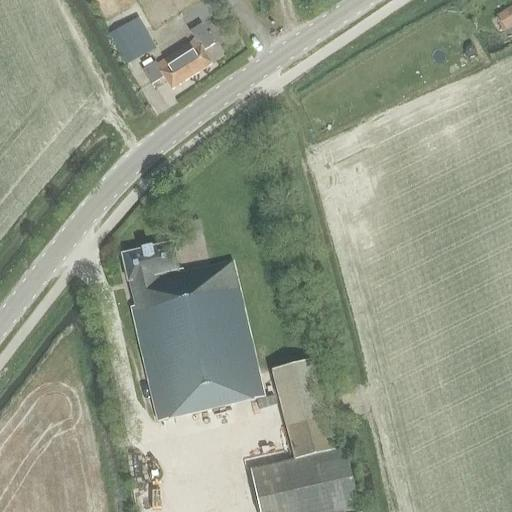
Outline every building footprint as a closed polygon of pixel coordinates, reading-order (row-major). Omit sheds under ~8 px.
[(511,7),(496,17),(505,31),(511,26),(511,7)] [(214,45),(202,25),(190,32),(195,41),(157,65),(156,63),(143,71),(152,85),(164,77),(172,90),(192,77),(212,65),(204,51),(214,45)] [(142,56),(126,27),(111,36),(127,64),(142,56)] [(464,53),(467,59),(476,54),(472,45),(466,47),(464,53)] [(152,249),(152,248),(143,250),(143,251),(122,255),(129,282),(130,282),(135,305),(135,307),(133,307),(160,424),(263,400),(231,265),(180,277),(172,244),(152,249)] [(262,511),(359,511),(344,451),(335,453),(314,362),(275,371),(296,462),(253,472),(262,511)]
